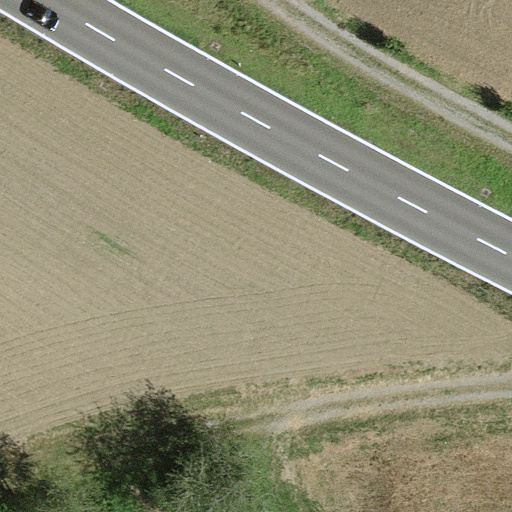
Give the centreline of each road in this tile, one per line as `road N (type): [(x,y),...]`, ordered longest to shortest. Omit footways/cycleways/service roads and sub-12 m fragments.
road 1 (secondary): [(511,252),(181,78),(52,0)]
road 2 (track): [(0,467),(38,453),(261,417),(511,388)]
road 3 (track): [(511,137),(284,0)]
